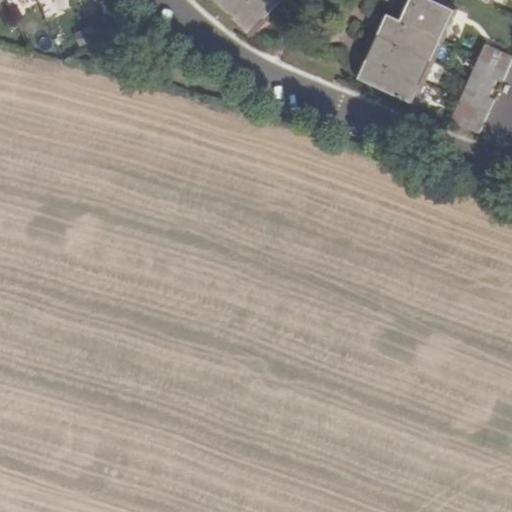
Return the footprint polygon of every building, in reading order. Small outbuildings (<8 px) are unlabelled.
[(214,0),(252,36),(268,19),(248,0),(214,0)] [(248,0),(268,19),(284,2),(281,0),(248,0)] [(412,0),(403,20),(447,39),(459,12),(434,0),(412,0)] [(380,35),(437,60),(447,39),(403,20),(389,13),(380,35)] [(380,35),(370,56),(428,82),(437,60),(380,35)] [(511,55),(486,42),(480,54),(509,67),(511,61),(511,55)] [(471,76),(495,87),(499,78),(503,80),(509,67),(480,54),(471,76)] [(361,77),(418,103),(428,82),(370,56),(361,77)] [(491,96),(495,87),(471,76),(461,97),(489,111),(495,98),(491,96)] [(489,111),(461,97),(455,108),(484,122),(485,120),(489,111)]
